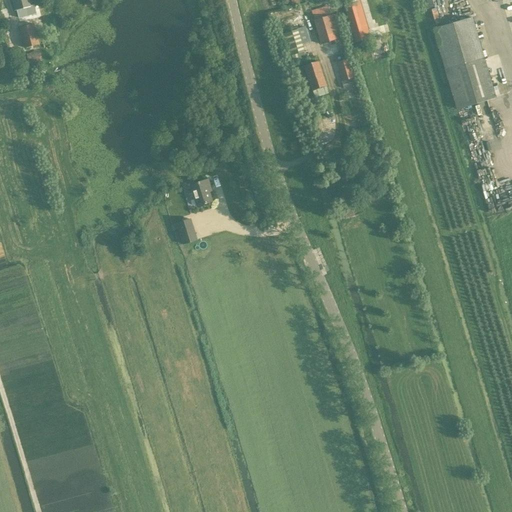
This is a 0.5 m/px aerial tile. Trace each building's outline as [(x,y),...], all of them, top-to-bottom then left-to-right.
[(30,0),(12,0),(15,10),(28,8),(32,7),(30,0)] [(331,15),(315,20),(321,45),(337,40),(331,15)] [(456,108),(495,96),(472,18),(433,29),(456,108)] [(32,24),(19,27),(24,48),(39,44),(34,24),(32,24)] [(296,30),(283,34),(287,49),(302,45),(310,42),(305,26),(296,29),(296,30)] [(363,30),(352,33),(355,43),(366,40),(363,30)] [(342,61),(337,62),(342,81),(341,82),(343,89),(348,87),(348,91),(353,89),(352,86),(357,84),(355,78),(353,78),(348,59),(350,58),(348,52),(340,55),(342,61)] [(300,95),(327,87),(319,62),(293,70),(300,95)] [(22,84),(18,70),(0,74),(0,85),(12,82),(13,87),(22,84)] [(350,151),(375,144),(371,130),(346,137),(350,151)] [(197,206),(212,201),(208,190),(211,189),(208,180),(190,186),(197,206)] [(183,244),(197,240),(190,219),(176,224),(183,244)]
